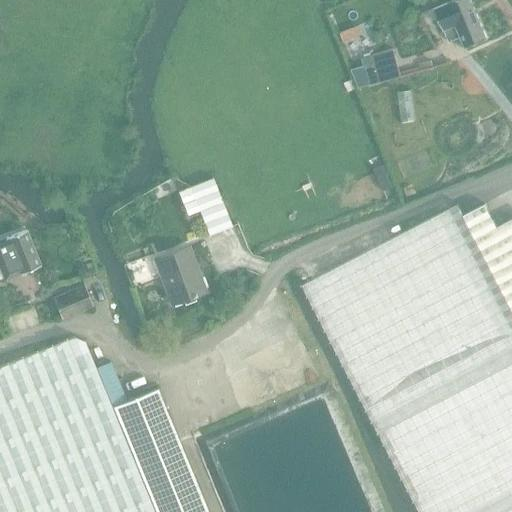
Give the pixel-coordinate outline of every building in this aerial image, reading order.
[(468,0),(456,0),(434,10),(448,43),(460,37),(464,48),(485,38),(468,0)] [(394,49),(371,55),(378,80),(401,74),(394,49)] [(371,55),(362,57),(370,86),(379,83),(378,80),(371,55)] [(430,61),(418,64),(419,69),(432,66),(430,61)] [(411,90),(398,92),(402,122),(415,120),(411,90)] [(383,165),(374,169),(384,191),(392,187),(383,165)] [(212,178),(189,187),(208,234),(231,226),(212,178)] [(23,230),(0,239),(0,270),(4,279),(37,266),(23,230)] [(172,303),(204,291),(199,276),(195,278),(185,250),(156,261),(172,303)] [(59,318),(91,305),(83,286),(51,299),(59,318)] [(0,511),(156,511),(113,405),(101,374),(98,367),(87,340),(75,335),(0,365),(0,511)] [(110,361),(98,367),(101,374),(113,405),(156,511),(210,511),(159,386),(126,400),(113,369),(110,361)]
